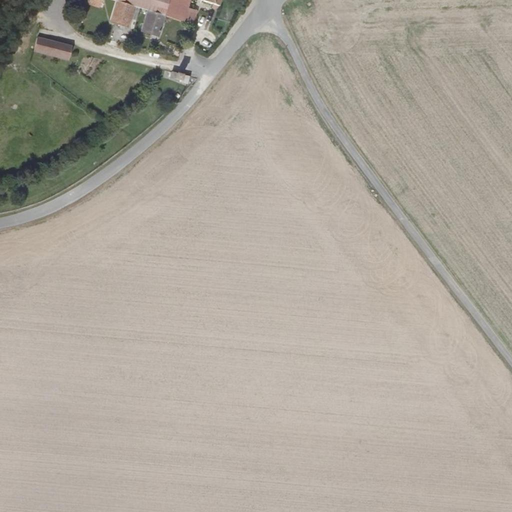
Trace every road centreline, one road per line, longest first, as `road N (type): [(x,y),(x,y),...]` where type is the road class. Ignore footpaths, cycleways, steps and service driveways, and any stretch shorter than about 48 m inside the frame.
road 1 (track): [(280,0),(269,6),(312,90),(511,361)]
road 2 (unclassified): [(0,223),(67,199),(151,138),(269,6)]
